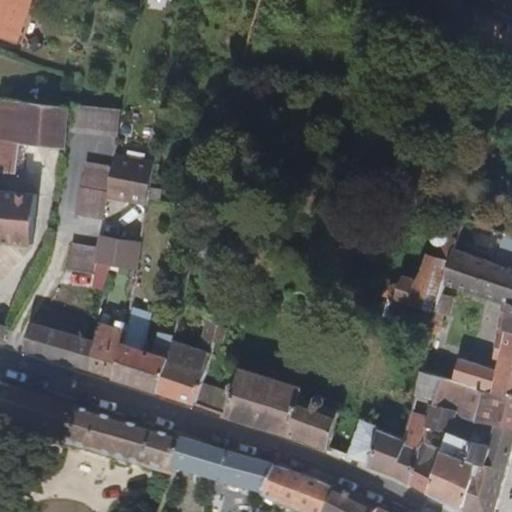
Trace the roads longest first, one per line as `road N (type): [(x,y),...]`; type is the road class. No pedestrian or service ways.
road 1 (residential): [(0,362),(303,459),(423,511)]
road 2 (unknown): [(5,364),(50,286),(80,146)]
